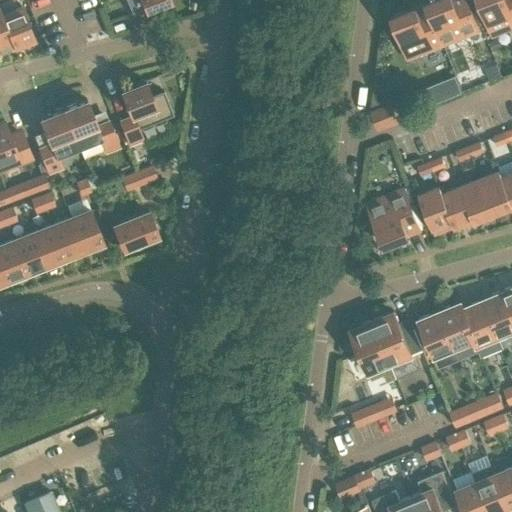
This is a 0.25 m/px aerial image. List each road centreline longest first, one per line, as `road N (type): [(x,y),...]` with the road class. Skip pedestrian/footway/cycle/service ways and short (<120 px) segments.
road 1 (residential): [(0,316),(80,294),(117,294),(148,311),(167,357),(159,423)]
road 2 (residential): [(189,249),(217,23)]
road 3 (residential): [(0,78),(217,23)]
road 4 (residential): [(326,305),(511,254)]
road 5 (residential): [(305,478),(326,305)]
road 6 (residential): [(511,87),(349,142)]
road 7 (residential): [(159,423),(102,437),(0,484)]
road 8 (residential): [(326,305),(349,142)]
road 9 (residential): [(442,421),(305,478)]
road 10 (residential): [(349,142),(362,0)]
